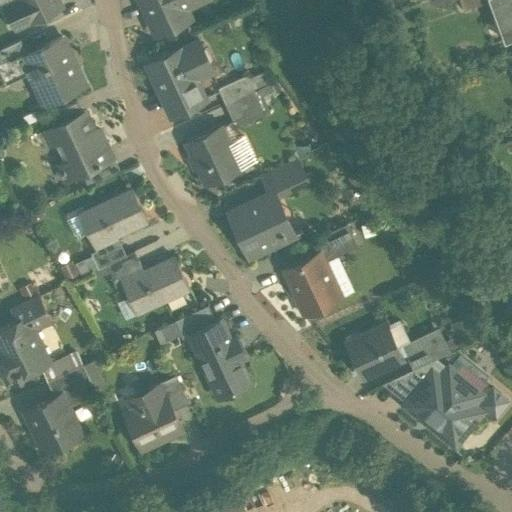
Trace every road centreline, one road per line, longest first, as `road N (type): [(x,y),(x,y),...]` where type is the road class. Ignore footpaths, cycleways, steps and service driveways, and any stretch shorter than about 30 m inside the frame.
road 1 (residential): [(321,388),(240,294),(150,165),(110,0)]
road 2 (residential): [(0,448),(43,489),(82,498),(114,494),(321,388)]
road 3 (residential): [(502,484),(439,467),(321,388)]
